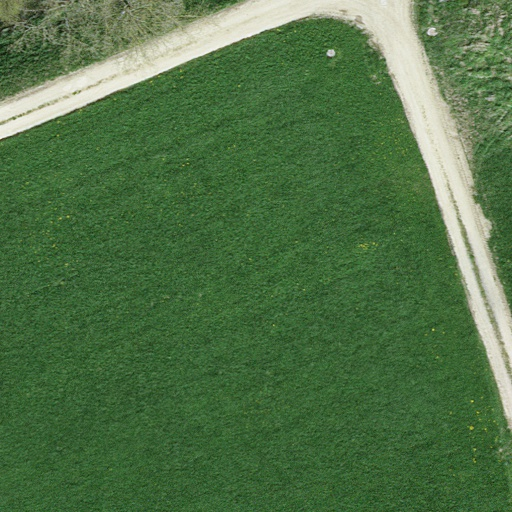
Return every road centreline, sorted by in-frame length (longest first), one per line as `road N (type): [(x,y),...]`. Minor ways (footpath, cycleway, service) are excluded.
road 1 (track): [(381,0),(511,387)]
road 2 (track): [(305,0),(0,126)]
